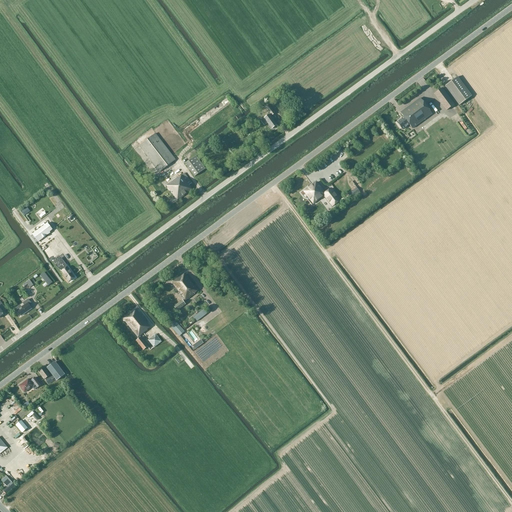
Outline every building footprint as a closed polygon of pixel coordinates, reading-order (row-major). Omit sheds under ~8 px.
[(457,77),(445,86),(459,106),(472,96),(457,77)] [(442,89),(434,94),(447,111),(454,105),(442,89)] [(217,103),(220,108),(226,102),(223,98),(217,103)] [(404,118),(397,123),(402,130),(409,125),(412,130),(432,114),(420,98),(400,113),(404,118)] [(265,125),(267,124),(272,130),(277,126),(271,116),(275,114),(268,104),(265,107),(270,114),(261,121),(265,125)] [(255,115),(257,113),(259,115),(262,112),(260,109),(251,114),(252,117),(256,122),(258,120),(255,115)] [(159,173),(176,160),(155,134),(139,146),(159,173)] [(196,156),(185,164),(195,177),(205,169),(196,156)] [(180,175),(166,186),(177,201),(192,189),(189,185),(192,183),(185,173),(181,176),(180,175)] [(303,192),(312,203),(313,205),(324,197),(332,207),(341,201),(331,188),(325,194),(316,182),(313,185),(312,184),(303,192)] [(357,188),(344,197),(347,201),(360,192),(357,188)] [(47,224),(32,235),(37,242),(50,233),(49,232),(52,230),(47,224)] [(62,260),(56,264),(61,271),(69,282),(75,277),(62,260)] [(44,272),(40,276),(48,286),(52,282),(44,272)] [(185,273),(171,283),(185,301),(198,291),(185,273)] [(174,307),(177,311),(186,305),(182,300),(174,307)] [(28,303),(18,310),(22,316),(31,309),(28,303)] [(147,330),(150,328),(135,309),(123,319),(138,338),(147,331),(147,330)] [(196,315),(193,317),(197,322),(207,314),(203,310),(199,313),(199,314),(197,316),(196,315)] [(179,336),(185,332),(175,322),(177,320),(176,319),(174,320),(169,324),(179,336)] [(155,334),(148,340),(154,348),(161,342),(155,334)] [(140,337),(136,341),(143,350),(148,347),(140,337)] [(52,380),(55,378),(57,381),(64,375),(55,362),(47,368),(48,369),(46,371),(44,368),(39,371),(45,379),(50,376),(52,380)] [(37,388),(41,385),(35,378),(32,380),(30,382),(28,379),(19,386),(24,393),(32,387),(34,390),(37,388)] [(23,418),(18,422),(24,430),(29,425),(23,418)] [(13,484),(4,491),(7,495),(16,487),(13,484)]
